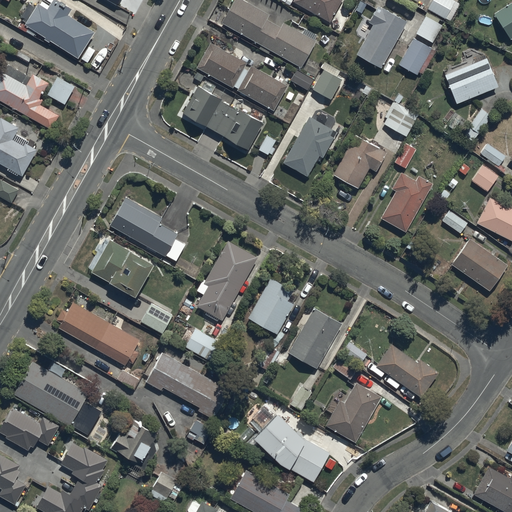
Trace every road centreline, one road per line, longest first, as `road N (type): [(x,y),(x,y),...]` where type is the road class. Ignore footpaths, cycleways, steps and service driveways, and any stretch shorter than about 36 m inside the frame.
road 1 (residential): [(109,123),(403,290),(504,357)]
road 2 (residential): [(504,357),(460,421),(367,487),(349,511)]
road 3 (tertiary): [(109,123),(14,294)]
road 4 (tertiary): [(179,0),(109,123)]
